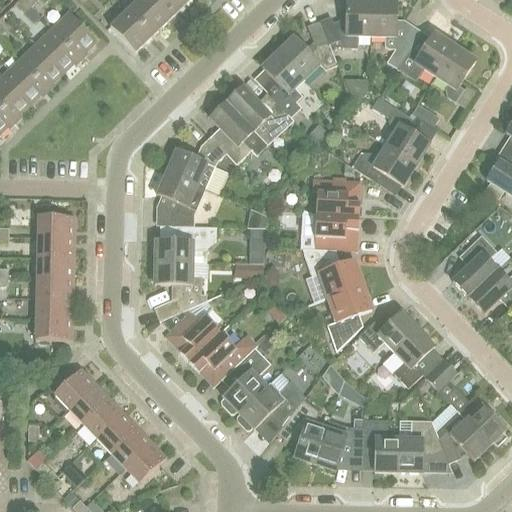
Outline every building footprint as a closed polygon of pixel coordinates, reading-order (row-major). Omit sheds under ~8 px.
[(24,16),(31,9),(22,0),(21,0),(15,6),(24,16)] [(22,0),(31,9),(38,3),(35,0),(22,0)] [(152,39),(168,23),(146,0),(141,0),(127,13),(152,39)] [(146,0),(168,23),(185,8),(177,0),(146,0)] [(404,29),(396,29),(396,21),(396,4),(393,4),(392,0),(377,0),(378,4),(371,4),(370,40),(385,40),(385,49),(389,53),(395,52),(405,59),(410,51),(421,35),(411,28),(408,31),(404,29)] [(370,40),(371,4),(346,3),(346,28),(336,32),(331,20),(320,24),(328,44),(329,47),(339,43),(343,51),(358,51),(358,39),(370,40)] [(135,55),(152,39),(127,13),(110,30),(135,55)] [(52,31),(80,60),(97,44),(69,15),(52,31)] [(64,76),(80,60),(52,31),(35,47),(64,76)] [(417,85),(425,73),(435,80),(455,50),(434,36),(431,41),(420,57),(410,51),(405,59),(397,72),(407,78),(417,85)] [(316,49),(308,56),(294,40),(278,55),(304,83),(320,68),(325,73),(337,68),(329,47),(328,44),(316,49)] [(47,92),(64,76),(35,47),(19,62),(47,92)] [(464,93),(459,90),(476,64),(455,50),(435,80),(448,88),(445,92),(447,100),(455,106),(464,93)] [(295,91),(304,83),(278,55),(262,71),(280,90),(270,100),(271,100),(291,121),(301,111),(296,105),(302,99),(295,91)] [(31,108),(47,92),(19,62),(2,78),(31,108)] [(0,108),(14,123),(31,108),(2,78),(0,80),(0,108)] [(291,121),(271,100),(262,109),(243,89),(226,105),(254,134),(262,142),(267,148),(294,124),(291,121)] [(244,143),(254,134),(226,105),(210,121),(229,141),(219,150),(225,156),(235,167),(252,152),(244,143)] [(0,137),(14,123),(0,108),(0,137)] [(418,108),(412,118),(433,131),(439,121),(418,108)] [(383,147),(386,149),(416,168),(430,147),(408,133),(414,124),(393,110),(387,120),(390,122),(388,125),(391,134),(383,147)] [(225,156),(219,150),(210,140),(201,149),(204,152),(199,163),(176,153),(166,175),(206,192),(216,166),(225,156)] [(403,189),(416,168),(386,149),(380,159),(375,156),(365,156),(361,162),(354,172),(375,185),(381,176),(403,189)] [(360,155),(351,170),(354,172),(361,162),(365,156),(360,155)] [(511,199),(511,171),(499,163),(498,165),(492,162),(482,178),(488,181),(486,183),(511,199)] [(206,192),(166,175),(157,197),(180,207),(175,217),(171,217),(171,230),(182,230),(194,230),(195,217),(206,192)] [(361,185),(354,184),(313,182),(312,195),(317,196),(316,218),(359,220),(361,185)] [(314,252),(330,253),(351,254),(357,255),(359,220),(316,218),(315,240),(314,252)] [(38,240),(75,241),(75,220),(38,219),(38,240)] [(216,231),(194,230),(182,230),(182,244),(155,243),(155,245),(151,247),(151,256),(155,258),(155,265),(192,266),(207,266),(207,251),(216,242),(216,231)] [(0,239),(9,240),(9,231),(0,231),(0,239)] [(250,264),(264,264),(266,232),(250,232),(250,264)] [(468,301),(497,273),(488,263),(497,255),(481,238),(463,256),(472,265),(452,284),(468,301)] [(0,247),(9,248),(9,240),(0,239),(0,247)] [(74,261),(75,241),(38,240),(37,261),(74,261)] [(330,253),(314,252),(302,252),(312,279),(306,282),(314,306),(327,302),(327,301),(363,289),(355,264),(340,270),(335,267),(330,253)] [(74,282),(74,261),(37,261),(37,281),(74,282)] [(192,279),(192,266),(155,265),(155,273),(151,275),(151,283),(154,285),(154,287),(181,288),(180,297),(177,301),(154,311),(159,325),(160,324),(188,312),(207,304),(207,303),(201,306),(202,279),(192,279)] [(0,280),(8,281),(8,272),(0,272),(0,280)] [(497,273),(468,301),(484,317),(504,298),(511,306),(511,277),(507,283),(497,273)] [(73,302),(74,282),(37,281),(36,301),(73,302)] [(327,301),(327,302),(336,325),(327,328),(336,355),(359,334),(355,323),(357,318),(372,313),(363,289),(327,301)] [(73,323),(73,302),(36,301),(36,322),(73,323)] [(199,324),(191,315),(188,312),(160,324),(171,335),(170,336),(184,351),(180,355),(189,365),(220,335),(205,319),(199,324)] [(394,355),(418,332),(401,315),(382,333),(374,324),(358,340),(373,355),(384,345),(394,355)] [(72,344),(73,323),(36,322),(35,343),(72,344)] [(418,332),(394,355),(404,366),(393,376),(408,392),(424,377),(416,368),(434,350),(418,332)] [(247,337),(234,350),(220,335),(189,365),(199,375),(203,371),(218,386),(233,372),(255,351),(257,348),(247,337)] [(270,367),(264,361),(255,351),(233,372),(243,381),(223,400),(224,401),(222,403),(222,408),(232,418),(236,418),(238,416),(266,390),(257,380),(270,367)] [(457,376),(452,371),(444,363),(425,381),(433,389),(438,394),(457,376)] [(69,412),(95,387),(81,371),(72,379),(59,393),(54,397),(69,412)] [(66,373),(52,386),(59,393),(72,379),(66,373)] [(83,427),(109,401),(95,387),(69,412),(83,427)] [(300,407),(303,403),(305,401),(294,389),(286,388),(275,399),(266,390),(238,416),(239,417),(237,419),(237,424),(247,434),(251,434),(253,432),(254,433),(262,425),(276,439),(276,438),(300,407)] [(507,441),(502,436),(506,433),(482,408),(485,406),(477,397),(457,415),(465,423),(466,423),(490,448),(493,446),(497,450),(507,441)] [(97,442),(123,416),(109,401),(83,427),(97,442)] [(327,431),(314,427),(319,414),(303,403),(300,407),(276,438),(287,446),(292,439),(299,445),(294,461),(315,467),(327,431)] [(474,464),(490,448),(466,423),(465,423),(457,415),(435,436),(438,441),(442,452),(448,466),(459,462),(452,446),(455,444),(474,464)] [(111,456),(138,431),(123,416),(97,442),(111,456)] [(398,476),(399,442),(387,442),(387,424),(363,423),(363,431),(363,448),(375,448),(374,475),(398,476)] [(438,441),(435,436),(431,425),(411,424),(411,442),(399,442),(398,476),(422,476),(423,450),(428,449),(431,457),(442,452),(438,441)] [(28,435),(39,435),(39,427),(29,427),(28,435)] [(125,471),(152,446),(138,431),(111,456),(125,471)] [(363,448),(363,431),(349,431),(347,438),(327,431),(315,467),(336,474),(345,446),(350,448),(350,456),(363,457),(363,448)] [(39,444),(39,435),(28,435),(28,443),(39,444)] [(152,446),(125,471),(140,486),(166,461),(152,446)] [(29,464),(35,470),(45,460),(39,454),(29,464)] [(50,487),(57,480),(52,474),(44,481),(50,487)] [(57,480),(50,487),(56,493),(63,486),(57,480)] [(72,510),(80,503),(72,495),(64,502),(72,510)] [(73,511),(82,511),(85,509),(80,503),(72,510),(73,511)]
